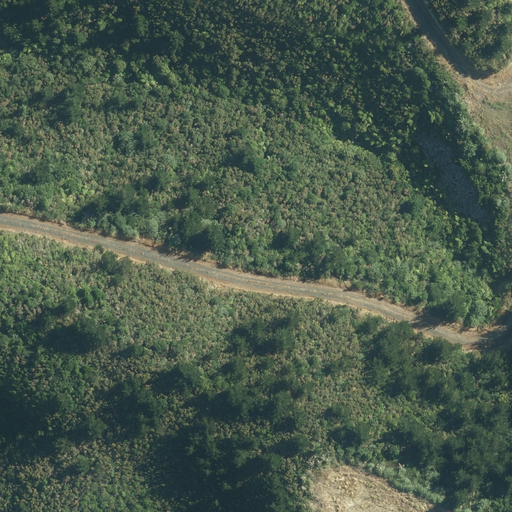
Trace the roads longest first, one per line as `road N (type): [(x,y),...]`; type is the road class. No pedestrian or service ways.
road 1 (track): [(0,221),(449,313),(484,308),(511,284)]
road 2 (track): [(511,107),(468,94),(409,0)]
